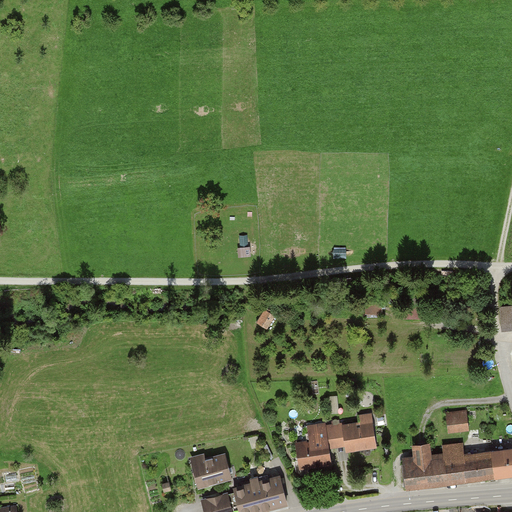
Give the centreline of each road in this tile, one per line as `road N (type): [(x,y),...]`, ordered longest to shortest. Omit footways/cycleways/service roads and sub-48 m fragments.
road 1 (track): [(0,276),(102,286),(511,266)]
road 2 (tertiary): [(511,495),(345,511)]
road 3 (residential): [(511,397),(496,333),(498,267)]
